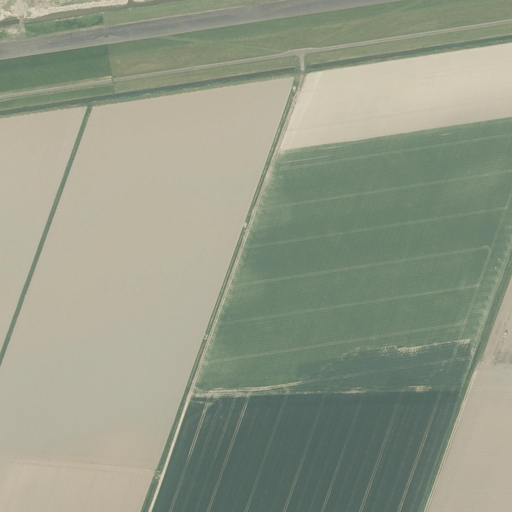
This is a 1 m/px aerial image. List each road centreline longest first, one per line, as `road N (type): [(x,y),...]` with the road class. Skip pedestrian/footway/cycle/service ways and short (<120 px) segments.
road 1 (track): [(0,57),(387,0)]
road 2 (track): [(424,511),(511,262)]
road 3 (track): [(150,34),(292,53)]
road 4 (track): [(191,390),(148,511)]
